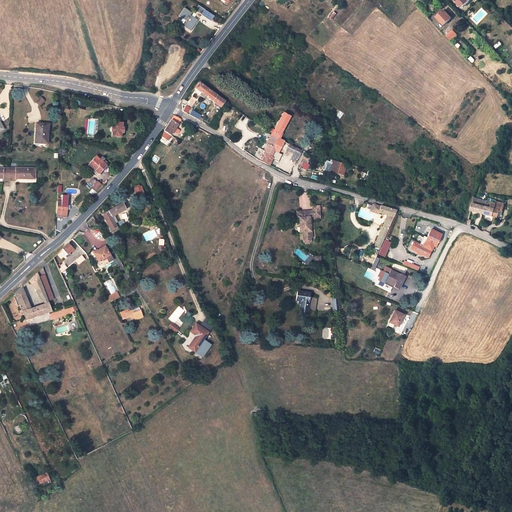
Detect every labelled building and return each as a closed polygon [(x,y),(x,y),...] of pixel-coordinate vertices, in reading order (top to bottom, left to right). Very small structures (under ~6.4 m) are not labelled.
[(453,0),(453,1),(456,3),(455,4),(460,9),(469,0),(453,0)] [(195,10),(196,11),(201,15),(205,9),(200,6),(198,5),(195,10)] [(192,17),(191,16),(190,16),(192,13),(184,8),(179,16),(181,18),(185,21),(186,21),(183,26),(190,32),(198,20),(192,17)] [(452,17),(444,10),(437,17),(444,25),(452,17)] [(444,35),(449,41),(456,34),(451,29),(444,35)] [(200,97),(206,89),(198,83),(194,89),(200,93),(198,95),(200,97)] [(206,89),(200,97),(202,98),(204,96),(212,101),(216,95),(206,89)] [(216,95),(212,101),(220,107),(225,101),(216,95)] [(271,136),(277,139),(277,138),(289,117),(283,114),(274,130),(271,128),(268,134),(271,136)] [(181,119),(175,116),(165,131),(166,132),(163,136),(168,140),(171,136),(181,119)] [(122,123),(113,122),(112,126),(111,126),(111,132),(112,132),(112,136),(121,137),(121,133),(122,127),(122,123)] [(36,123),(35,133),(37,134),(36,142),(47,143),(48,124),(36,123)] [(273,150),(277,139),(271,136),(259,160),(269,165),(272,158),(271,157),(272,153),(276,155),(278,153),(273,150)] [(273,150),(278,153),(283,142),(284,141),(277,138),(277,139),(273,150)] [(302,151),(283,142),(281,147),(293,153),(290,159),(296,162),(302,151)] [(303,167),(306,161),(310,154),(306,153),(299,164),(302,166),(303,167)] [(88,165),(92,168),(94,170),(100,175),(107,166),(102,162),(104,159),(102,157),(99,159),(95,156),(88,165)] [(326,161),(324,170),(330,172),(332,163),(334,163),(335,161),(331,160),(330,162),(326,161)] [(338,174),(339,171),(340,167),(343,167),(345,168),(346,164),(335,161),(334,163),(332,163),(330,172),(338,174)] [(0,167),(0,178),(3,179),(3,180),(15,181),(15,179),(31,179),(31,177),(34,177),(34,168),(0,167)] [(57,200),(56,212),(67,213),(67,210),(67,205),(68,196),(62,195),(61,197),(61,199),(58,199),(58,201),(57,200)] [(470,209),(484,213),(485,206),(478,204),(480,199),(473,197),(470,209)] [(506,204),(496,202),(496,204),(491,202),(486,201),(485,206),(484,213),(497,217),(499,210),(504,211),(506,204)] [(103,215),(111,232),(117,228),(115,224),(117,223),(113,217),(126,209),(123,204),(103,215)] [(320,204),(312,204),(314,220),(321,219),(320,204)] [(372,205),(369,211),(376,214),(377,213),(380,207),(372,205)] [(379,232),(377,237),(373,247),(380,250),(384,240),(396,211),(380,207),(377,213),(386,216),(382,227),(380,227),(379,231),(379,232)] [(304,219),(298,220),(300,233),(302,233),(303,242),(304,242),(307,244),(310,243),(312,241),(312,239),(311,236),(311,232),(309,218),(304,219)] [(433,246),(434,246),(440,234),(431,229),(422,246),(413,241),(410,248),(427,257),(433,246)] [(384,240),(380,250),(377,255),(384,258),(390,243),(384,240)] [(71,250),(66,244),(61,249),(66,255),(63,257),(65,259),(69,255),(67,254),(71,250)] [(103,259),(109,256),(104,248),(93,254),(98,263),(103,259)] [(103,259),(106,264),(109,263),(112,261),(109,256),(103,259)] [(84,261),(81,257),(75,261),(78,266),(84,261)] [(374,271),(378,258),(374,257),(370,269),(374,271)] [(104,265),(106,264),(103,259),(98,263),(97,263),(100,268),(104,265)] [(402,265),(418,271),(419,267),(404,261),(402,265)] [(383,285),(383,283),(382,282),(388,269),(383,267),(381,274),(379,279),(377,282),(383,285)] [(404,277),(388,269),(382,282),(383,283),(398,289),(404,277)] [(37,273),(28,282),(35,291),(43,306),(29,310),(21,289),(14,295),(26,320),(50,308),(47,301),(38,277),(37,273)] [(43,275),(38,277),(47,301),(51,299),(43,275)] [(313,309),(315,297),(308,295),(309,291),(297,288),(295,297),(300,298),(297,309),(304,311),(305,308),(313,309)] [(116,291),(107,296),(110,302),(119,297),(116,291)] [(53,319),(77,312),(75,306),(51,313),(53,319)] [(128,310),(120,313),(123,320),(126,318),(126,319),(130,317),(131,320),(134,318),(135,319),(143,316),(140,310),(132,313),(132,311),(125,314),(129,312),(128,310)] [(388,323),(394,326),(397,328),(403,315),(394,311),(388,323)] [(171,322),(168,327),(176,332),(179,328),(171,322)] [(195,336),(187,348),(193,353),(207,333),(195,324),(189,332),(195,336)]
